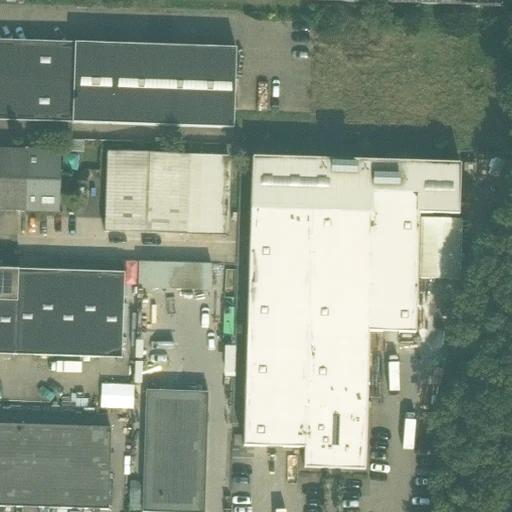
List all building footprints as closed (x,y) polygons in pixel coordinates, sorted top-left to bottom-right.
[(74,44),(74,48),(72,120),(71,124),(233,129),(235,49),(74,44)] [(0,117),(72,120),(74,48),(0,45),(0,117)] [(0,212),(24,213),(26,152),(27,152),(27,150),(24,150),(24,152),(0,150),(0,212)] [(24,213),(57,214),(59,153),(27,152),(26,152),(24,213)] [(105,233),(185,236),(188,156),(107,153),(105,233)] [(228,157),(188,156),(185,236),(225,237),(228,157)] [(251,158),(250,208),(370,211),(370,192),(418,194),(418,215),(458,216),(459,165),(251,158)] [(497,180),(508,184),(511,174),(511,161),(506,159),(497,180)] [(418,219),(418,215),(418,194),(370,192),(370,211),(250,208),(243,447),(303,449),(305,408),(366,409),(368,333),(414,334),(416,280),(418,219)] [(462,220),(418,219),(416,280),(460,281),(462,220)] [(212,265),(141,263),(141,291),(211,293),(212,265)] [(0,355),(14,356),(17,271),(0,270),(0,355)] [(123,275),(17,271),(14,356),(121,360),(123,275)] [(142,511),(204,511),(208,394),(146,392),(142,511)] [(364,471),(366,409),(305,408),(303,449),(303,469),(364,471)] [(0,425),(0,507),(108,511),(110,429),(0,425)]
